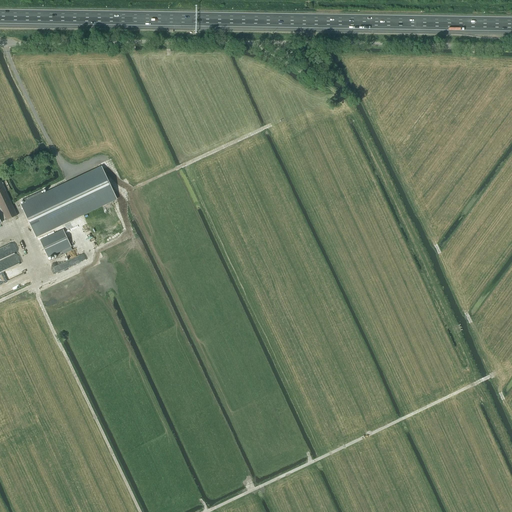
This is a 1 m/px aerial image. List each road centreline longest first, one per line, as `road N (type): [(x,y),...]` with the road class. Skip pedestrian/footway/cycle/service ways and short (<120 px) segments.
road 1 (motorway): [(0,16),(511,24)]
road 2 (unclassified): [(0,44),(511,48)]
road 3 (track): [(490,377),(205,511)]
road 4 (track): [(139,511),(48,320),(35,272)]
road 5 (track): [(385,178),(346,101),(304,74)]
